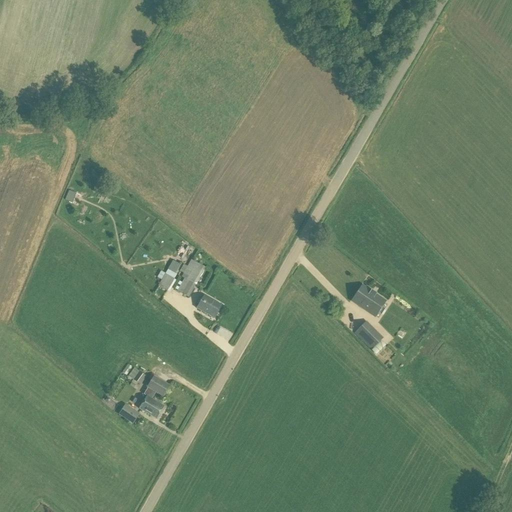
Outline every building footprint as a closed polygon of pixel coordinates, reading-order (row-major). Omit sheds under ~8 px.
[(189,297),(205,268),(191,260),(187,267),(184,265),(180,272),(184,274),(182,278),(184,279),(178,291),(189,297)] [(167,291),(174,280),(166,275),(159,287),(167,291)] [(362,287),(352,301),(357,304),(356,305),(357,306),(357,307),(363,311),(363,310),(364,311),(366,310),(368,311),(372,314),(374,311),(379,303),(381,300),(377,297),(368,291),(362,287)] [(221,305),(204,296),(197,309),(214,319),(221,305)] [(379,310),(384,313),(392,301),(387,298),(379,310)] [(382,339),(368,325),(357,335),(371,349),(382,339)] [(134,368),(128,377),(141,385),(147,376),(134,368)] [(147,397),(139,409),(156,420),(164,407),(152,400),(156,393),(163,397),(169,386),(154,377),(147,388),(148,388),(144,395),(147,397)] [(120,415),(129,421),(134,414),(131,411),(133,409),(126,405),(120,415)]
